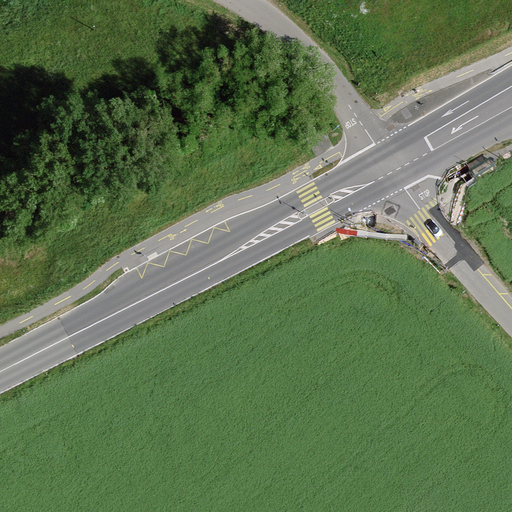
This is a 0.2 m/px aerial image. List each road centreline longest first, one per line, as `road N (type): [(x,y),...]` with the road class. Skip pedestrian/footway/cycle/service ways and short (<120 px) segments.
road 1 (secondary): [(0,372),(390,164)]
road 2 (unclassified): [(390,164),(312,58),(240,0)]
road 3 (unclassified): [(511,316),(390,164)]
road 4 (secondary): [(390,164),(511,96)]
